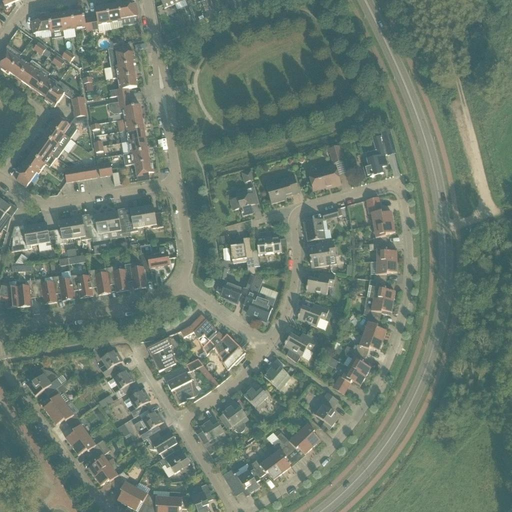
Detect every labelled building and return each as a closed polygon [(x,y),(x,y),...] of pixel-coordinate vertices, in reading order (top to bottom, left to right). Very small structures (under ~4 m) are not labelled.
[(160,0),(164,10),(175,6),(172,0),(160,0)] [(251,8),(250,4),(248,0),(241,3),(245,11),(251,8)] [(261,4),(260,1),(259,0),(256,0),(257,1),(250,4),(251,8),(261,4)] [(117,3),(117,6),(118,6),(120,21),(121,20),(138,17),(136,5),(130,6),(129,1),(117,3)] [(231,3),(226,5),(230,14),(237,11),(235,7),(233,8),(231,3)] [(225,11),(222,12),(224,16),(230,14),(226,5),(223,6),(225,11)] [(118,6),(117,6),(107,8),(110,25),(122,23),(121,20),(120,21),(118,6)] [(97,18),(90,19),(93,31),(99,30),(98,27),(110,25),(107,8),(95,9),(97,18)] [(83,11),(71,13),(74,31),(75,31),(86,29),(86,33),(93,31),(90,19),(85,20),(83,11)] [(74,31),(71,13),(60,15),(63,33),(74,31)] [(49,17),(50,17),(49,15),(37,17),(38,22),(32,23),(34,35),(51,32),(49,17)] [(60,15),(50,17),(49,17),(51,32),(51,35),(63,33),(60,15)] [(187,35),(185,29),(173,34),(176,40),(187,35)] [(38,53),(42,47),(38,44),(34,50),(38,53)] [(46,50),(42,47),(38,53),(42,56),(46,50)] [(129,54),(128,48),(109,51),(112,68),(116,68),(133,66),(136,66),(134,53),(129,54)] [(18,61),(17,61),(3,51),(0,55),(0,63),(1,65),(0,66),(0,69),(8,76),(10,74),(9,74),(18,61)] [(66,61),(70,55),(66,52),(62,58),(66,61)] [(70,64),(75,58),(70,55),(66,61),(70,64)] [(56,67),(61,61),(56,58),(52,64),(56,67)] [(18,80),(29,66),(19,59),(17,61),(18,61),(9,74),(10,74),(18,80)] [(65,64),(61,61),(56,67),(60,70),(65,64)] [(28,87),(38,73),(41,69),(31,62),(29,66),(18,80),(28,87)] [(135,77),(133,66),(116,68),(112,68),(114,80),(118,80),(135,77)] [(37,93),(49,77),(50,75),(41,69),(38,73),(28,87),(37,93)] [(49,77),(37,93),(46,100),(55,88),(56,88),(59,84),(49,77)] [(131,108),(129,96),(128,90),(137,88),(135,77),(118,80),(120,91),(116,92),(110,93),(111,99),(117,98),(118,104),(109,105),(110,112),(115,116),(124,114),(125,121),(142,118),(140,106),(131,108)] [(44,102),(55,109),(69,89),(60,82),(59,84),(56,88),(55,88),(46,100),(44,102)] [(84,99),(72,101),(73,107),(85,105),(84,99)] [(86,111),(74,113),(75,119),(87,117),(86,111)] [(56,117),(49,127),(51,129),(51,128),(63,137),(64,136),(71,141),(77,132),(76,125),(72,123),(70,127),(56,117)] [(144,129),(142,118),(125,121),(127,132),(144,129)] [(63,137),(51,128),(51,129),(44,137),(59,147),(63,151),(64,152),(72,142),(71,141),(64,136),(63,137)] [(146,141),(144,129),(127,132),(128,144),(146,141)] [(382,134),(383,137),(388,156),(388,157),(396,155),(390,132),(382,134)] [(59,147),(44,137),(38,147),(52,157),(56,160),(57,160),(63,151),(59,147)] [(385,157),(388,156),(383,137),(373,140),(376,152),(365,155),(367,161),(369,168),(364,169),(366,179),(372,178),(372,179),(374,178),(374,177),(383,175),(381,169),(387,167),(385,157)] [(148,152),(146,141),(128,144),(130,155),(148,152)] [(56,160),(52,157),(38,147),(31,156),(45,166),(50,169),(56,160)] [(333,164),(343,162),(339,148),(330,151),(333,164)] [(130,155),(122,156),(124,168),(135,166),(135,165),(149,163),(149,162),(148,152),(130,155)] [(45,166),(31,156),(25,165),(37,174),(36,175),(38,176),(45,166)] [(152,162),(149,162),(149,163),(135,165),(135,166),(138,183),(150,181),(149,175),(154,174),(152,162)] [(25,165),(23,163),(16,173),(20,176),(16,181),(26,189),(36,175),(37,174),(25,165)] [(110,164),(104,165),(106,177),(112,176),(110,164)] [(106,177),(104,165),(98,166),(100,178),(106,177)] [(95,167),(89,168),(91,180),(97,179),(95,167)] [(91,180),(89,168),(83,169),(85,181),(91,180)] [(340,187),(335,168),(309,175),(314,192),(332,187),(332,189),(340,187)] [(85,181),(83,169),(77,170),(79,182),(85,181)] [(79,182),(77,170),(71,171),(72,183),(79,182)] [(72,183),(71,171),(64,172),(66,184),(72,183)] [(244,184),(254,181),(251,172),(242,175),(244,184)] [(286,201),(286,198),(299,195),(295,179),(283,182),(285,186),(276,188),(275,184),(266,187),(271,206),(286,201)] [(252,215),(250,207),(258,205),(253,188),(235,192),(237,200),(230,202),(233,212),(240,210),(242,218),(252,215)] [(371,215),(373,227),(393,224),(391,213),(381,215),(379,199),(366,202),(369,216),(371,215)] [(3,203),(1,202),(0,203),(0,235),(3,231),(7,233),(10,220),(12,219),(11,219),(6,215),(11,209),(13,206),(5,200),(3,203)] [(153,207),(142,209),(145,228),(152,227),(153,230),(163,228),(161,214),(155,215),(153,207)] [(145,228),(142,209),(130,211),(131,219),(125,220),(128,234),(138,232),(137,229),(145,228)] [(339,218),(337,211),(322,215),(324,222),(339,218)] [(118,213),(106,215),(109,234),(117,233),(117,236),(128,234),(125,220),(119,221),(118,213)] [(96,225),(90,226),(92,240),(102,238),(102,235),(109,234),(106,215),(95,217),(96,225)] [(82,219),(71,221),(74,240),(81,239),(82,242),(92,240),(90,226),(84,227),(82,219)] [(74,240),(71,221),(59,223),(60,231),(54,232),(56,246),(67,244),(66,241),(74,240)] [(325,240),(322,221),(304,224),(305,230),(306,230),(308,243),(318,241),(325,240)] [(385,236),(395,234),(393,224),(373,227),(375,239),(373,240),(374,246),(387,245),(385,236)] [(47,225),(35,227),(38,246),(46,245),(46,248),(56,246),(54,232),(48,233),(47,225)] [(38,246),(35,227),(24,229),(25,237),(13,239),(11,254),(31,250),(31,247),(38,246)] [(281,254),(280,241),(279,238),(271,239),(265,239),(265,240),(256,240),(258,252),(252,252),(254,268),(255,268),(260,267),(259,257),(281,254)] [(337,265),(333,244),(317,246),(318,253),(309,255),(311,262),(310,262),(310,265),(311,264),(312,269),(337,265)] [(387,250),(387,245),(374,246),(369,246),(370,251),(374,252),(376,252),(376,264),(397,264),(397,250),(387,250)] [(150,246),(140,248),(141,255),(143,269),(144,271),(146,283),(152,281),(150,270),(169,266),(167,254),(152,257),(151,254),(150,246)] [(254,268),(252,252),(252,250),(245,251),(244,246),(230,248),(232,262),(246,261),(246,263),(247,263),(248,274),(255,275),(255,268),(254,268)] [(68,260),(61,260),(61,266),(86,264),(85,255),(78,256),(77,250),(67,251),(68,260)] [(27,259),(21,255),(16,264),(23,264),(27,259)] [(23,273),(23,265),(12,264),(13,273),(23,273)] [(34,268),(37,273),(43,269),(40,264),(34,268)] [(374,276),(374,282),(387,283),(387,274),(397,274),(397,264),(376,264),(376,276),(374,276)] [(146,283),(144,271),(143,269),(135,270),(134,265),(124,267),(125,272),(127,281),(133,280),(134,291),(147,289),(146,283)] [(129,292),(127,281),(125,272),(117,273),(116,268),(106,270),(107,275),(109,284),(115,283),(116,294),(129,292)] [(111,295),(109,284),(107,275),(99,276),(98,271),(88,273),(89,278),(91,287),(97,286),(98,297),(111,295)] [(75,301),(73,290),(71,281),(71,278),(70,273),(62,274),(62,277),(52,279),(53,284),(55,293),(60,292),(62,303),(75,301)] [(254,277),(248,275),(244,288),(250,290),(251,287),(254,277)] [(335,278),(323,276),(319,275),(318,281),(309,279),(307,288),(306,288),(306,291),(307,291),(306,293),(327,297),(328,287),(333,288),(335,278)] [(93,298),(91,287),(89,278),(81,279),(81,276),(71,278),(71,281),(73,290),(78,289),(80,300),(93,298)] [(259,298),(257,297),(264,279),(262,279),(262,277),(255,276),(254,277),(251,287),(250,290),(244,306),(250,308),(247,316),(253,318),(253,320),(258,322),(259,321),(267,324),(275,301),(260,295),(259,298)] [(55,293),(53,284),(45,285),(44,280),(34,282),(37,296),(42,295),(44,306),(57,304),(56,297),(55,293)] [(242,291),(243,289),(230,284),(221,280),(218,286),(216,293),(222,295),(221,298),(229,301),(229,303),(237,306),(242,291)] [(385,292),(387,283),(374,282),(370,282),(370,281),(367,299),(393,304),(395,293),(385,292)] [(18,309),(17,289),(17,282),(16,282),(16,284),(9,284),(9,287),(0,284),(0,297),(6,299),(6,310),(18,309)] [(30,297),(37,296),(34,282),(24,283),(25,288),(17,289),(18,309),(31,308),(30,297)] [(367,299),(365,308),(367,310),(369,310),(367,318),(380,321),(381,315),(389,317),(390,317),(390,314),(391,314),(393,304),(367,299)] [(329,312),(317,307),(314,306),(312,312),(302,308),(299,317),(298,319),(297,321),(317,329),(320,320),(325,322),(329,312)] [(377,329),(380,321),(367,318),(365,323),(368,324),(364,336),(382,343),(386,333),(377,329)] [(199,328),(194,324),(190,328),(180,334),(183,340),(193,334),(197,341),(202,339),(204,338),(209,343),(202,350),(206,358),(214,350),(224,340),(223,339),(218,334),(215,337),(214,335),(215,335),(215,334),(216,333),(216,332),(215,332),(215,331),(205,322),(199,328)] [(311,353),(316,343),(306,337),(303,336),(299,341),(291,336),(286,344),(284,346),(285,346),(284,348),(290,351),(287,357),(286,357),(297,365),(301,358),(302,358),(307,350),(311,353)] [(379,353),(382,343),(364,336),(359,347),(357,347),(355,352),(367,357),(370,349),(379,353)] [(224,340),(214,350),(218,356),(223,353),(223,354),(225,353),(229,358),(223,365),(227,372),(239,361),(245,355),(239,349),(236,351),(236,352),(235,350),(236,350),(236,349),(236,348),(236,347),(236,346),(226,337),(223,339),(224,340)] [(169,340),(155,347),(147,351),(151,358),(154,357),(155,358),(154,359),(153,359),(153,360),(152,361),(153,362),(158,374),(175,366),(169,340)] [(363,363),(367,357),(355,352),(347,348),(345,352),(346,357),(353,361),(348,369),(365,379),(372,368),(363,363)] [(99,371),(105,380),(120,373),(117,367),(122,363),(118,356),(116,358),(113,354),(101,361),(105,367),(99,371)] [(198,361),(187,367),(190,373),(198,369),(205,378),(209,375),(198,361)] [(263,379),(276,389),(280,385),(282,387),(290,379),(272,363),(265,372),(267,374),(263,379)] [(47,397),(61,387),(57,380),(59,379),(56,377),(52,374),(49,373),(45,372),(43,369),(32,377),(36,382),(28,388),(35,398),(44,392),(47,397)] [(360,388),(365,379),(348,369),(342,380),(340,378),(333,390),(343,396),(351,383),(360,388)] [(112,390),(118,400),(132,392),(129,387),(135,383),(130,376),(128,378),(125,373),(113,381),(108,384),(112,390)] [(196,391),(195,390),(194,389),(193,382),(191,383),(186,374),(166,384),(171,393),(174,392),(175,395),(174,396),(179,407),(186,403),(186,401),(194,399),(195,399),(196,398),(197,397),(197,396),(197,395),(198,395),(198,394),(198,393),(197,393),(197,392),(197,391),(196,391)] [(263,402),(267,398),(254,384),(246,391),(248,394),(243,398),(257,413),(265,405),(263,402)] [(71,403),(65,394),(68,392),(63,386),(62,387),(61,387),(47,397),(51,404),(43,410),(50,418),(66,407),(71,403)] [(143,397),(141,393),(124,404),(134,420),(148,411),(145,406),(150,403),(146,396),(143,397)] [(327,395),(320,405),(312,415),(323,424),(322,425),(330,431),(338,420),(333,417),(335,415),(331,412),(338,403),(327,395)] [(222,416),(219,419),(225,427),(227,430),(231,427),(234,431),(235,432),(237,433),(238,434),(240,434),(242,433),(244,432),(245,430),(245,429),(245,427),(244,425),(241,421),(245,418),(240,410),(234,402),(225,409),(227,411),(222,415),(222,416)] [(73,416),(66,407),(50,418),(56,427),(64,421),(69,428),(79,420),(75,415),(73,416)] [(157,419),(154,414),(133,427),(143,443),(146,441),(147,441),(158,434),(161,433),(158,428),(163,424),(159,417),(157,419)] [(201,431),(196,434),(210,456),(213,454),(214,450),(211,446),(219,441),(217,438),(223,434),(218,426),(213,418),(204,423),(205,426),(200,429),(201,431)] [(72,449),(88,437),(81,427),(83,426),(79,420),(69,428),(74,434),(66,440),(72,449)] [(307,427),(298,435),(312,449),(320,442),(313,435),(319,429),(310,420),(305,425),(307,427)] [(260,428),(254,432),(259,438),(265,433),(260,428)] [(158,434),(147,441),(146,441),(150,446),(147,448),(149,451),(155,452),(159,457),(160,456),(163,460),(176,453),(173,448),(177,445),(175,441),(175,438),(173,438),(170,434),(160,440),(157,435),(158,434)] [(312,449),(298,435),(289,444),(281,434),(276,438),(278,440),(291,455),(298,450),(304,457),(312,449)] [(91,458),(106,447),(102,442),(95,447),(88,437),(72,449),(78,457),(86,452),(91,458)] [(278,453),(270,459),(282,475),(290,469),(285,461),(291,455),(278,440),(272,446),(278,453)] [(107,463),(103,457),(110,452),(106,447),(91,458),(96,465),(88,470),(94,479),(110,467),(115,464),(112,460),(107,463)] [(191,473),(187,468),(190,466),(183,455),(181,456),(178,451),(176,453),(163,460),(159,463),(163,468),(165,467),(167,470),(170,468),(174,476),(180,472),(183,478),(185,481),(193,477),(191,473)] [(282,475),(270,459),(263,465),(259,460),(252,466),(251,466),(260,479),(261,479),(268,474),(273,481),(282,475)] [(259,480),(260,479),(251,466),(252,466),(251,465),(248,467),(248,473),(238,479),(236,476),(234,477),(231,472),(222,477),(230,489),(230,488),(234,485),(239,495),(243,493),(246,498),(259,489),(256,485),(260,482),(259,480)] [(114,489),(125,476),(123,473),(117,477),(110,467),(94,479),(100,488),(108,482),(114,489)] [(127,507),(136,490),(125,484),(129,478),(125,476),(114,489),(122,494),(117,502),(127,507)] [(191,499),(196,511),(208,511),(207,508),(209,507),(207,503),(213,501),(207,486),(201,488),(203,494),(191,499)] [(136,511),(141,504),(149,508),(152,496),(148,494),(147,496),(136,490),(127,507),(135,511),(136,511)] [(152,496),(149,508),(158,509),(157,511),(168,511),(169,499),(157,499),(157,496),(152,496)] [(181,500),(169,499),(168,511),(178,511),(179,510),(188,511),(186,498),(181,498),(181,500)]
